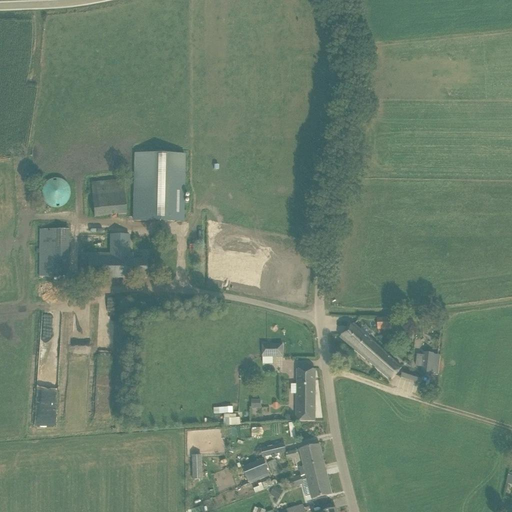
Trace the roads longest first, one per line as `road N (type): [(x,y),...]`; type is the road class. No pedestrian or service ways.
road 1 (residential): [(319,317),(325,227),(355,75),(337,0)]
road 2 (residential): [(319,317),(191,293),(34,290)]
road 3 (residential): [(354,511),(319,317)]
road 4 (track): [(511,429),(326,370)]
